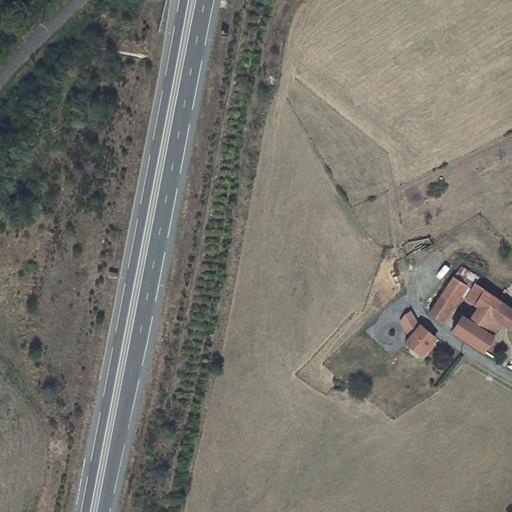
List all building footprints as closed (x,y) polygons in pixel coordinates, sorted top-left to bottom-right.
[(460,266),(454,276),(453,278),(466,287),(471,290),(475,283),(479,278),(460,266)] [(450,273),(444,281),(449,284),(453,278),(454,276),(450,273)] [(449,284),(429,313),(443,323),(461,295),(466,287),(453,278),(449,284)] [(491,315),(500,301),(475,283),(471,290),(466,298),(478,307),(491,315)] [(466,287),(461,295),(466,298),(471,290),(466,287)] [(511,309),(500,301),(491,315),(502,323),(509,328),(511,329),(511,309)] [(489,318),(491,315),(478,307),(477,309),(489,318)] [(489,318),(477,309),(469,320),(482,329),(489,318)] [(416,321),(410,311),(401,322),(404,324),(402,327),(406,332),(416,321)] [(493,336),(502,323),(491,315),(489,318),(482,329),(493,336)] [(451,330),(483,351),(493,336),(482,329),(469,320),(462,316),(451,330)] [(410,337),(420,325),(416,321),(406,332),(410,337)] [(434,336),(427,331),(420,325),(410,337),(406,342),(422,355),(436,338),(434,336)]
